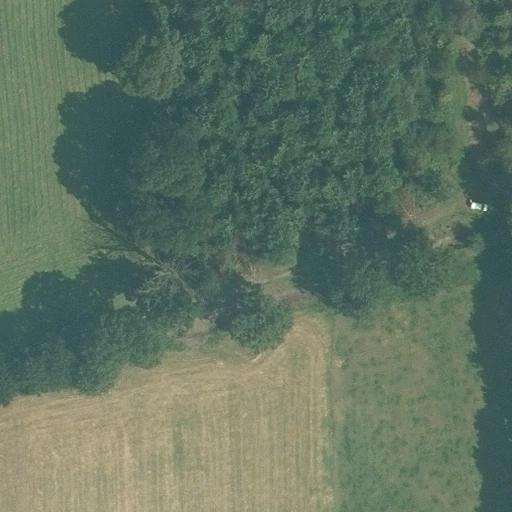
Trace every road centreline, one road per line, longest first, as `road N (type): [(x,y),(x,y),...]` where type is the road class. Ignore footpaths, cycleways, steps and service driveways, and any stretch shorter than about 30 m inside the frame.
road 1 (track): [(0,365),(428,223),(457,188),(449,0)]
road 2 (track): [(166,0),(185,223)]
